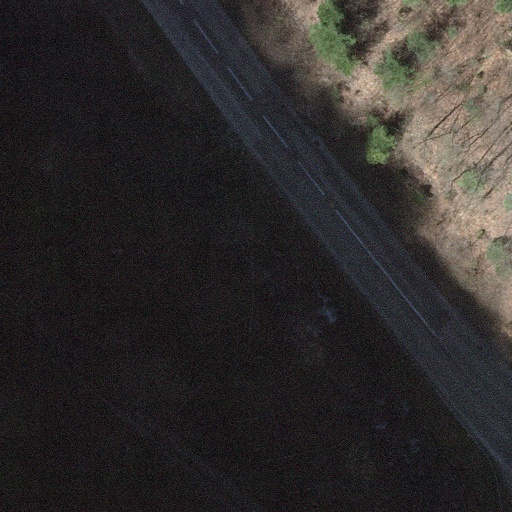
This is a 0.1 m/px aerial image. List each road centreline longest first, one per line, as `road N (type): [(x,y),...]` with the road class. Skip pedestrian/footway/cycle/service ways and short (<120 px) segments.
road 1 (tertiary): [(181,0),(375,257),(511,418)]
road 2 (track): [(0,268),(136,422),(241,511)]
